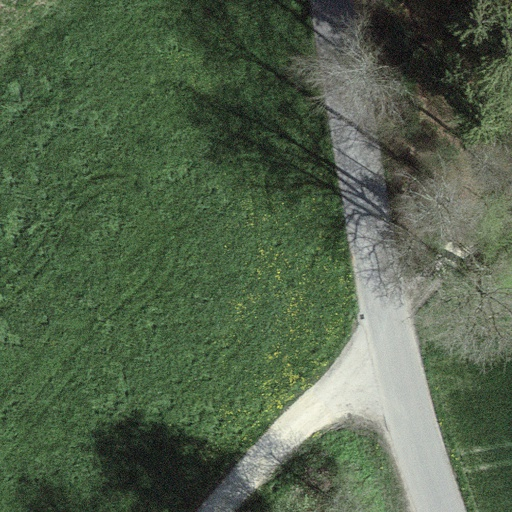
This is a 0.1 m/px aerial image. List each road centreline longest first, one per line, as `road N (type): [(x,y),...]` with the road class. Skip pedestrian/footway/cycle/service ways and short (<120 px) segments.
road 1 (tertiary): [(324,0),(385,332),(441,511)]
road 2 (track): [(385,332),(225,511)]
